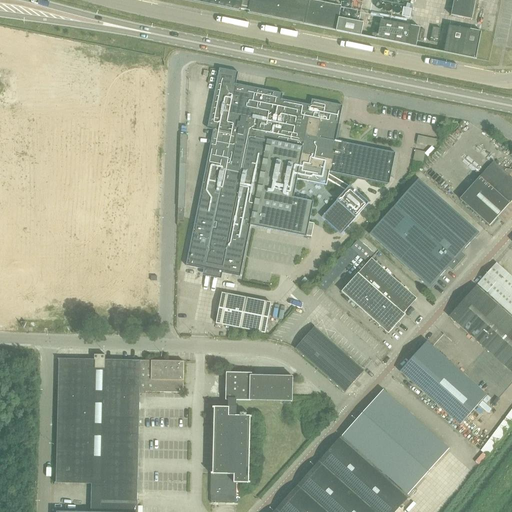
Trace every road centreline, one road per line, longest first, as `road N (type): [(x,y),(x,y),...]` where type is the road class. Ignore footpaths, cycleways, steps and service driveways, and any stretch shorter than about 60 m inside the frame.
road 1 (unclassified): [(115,0),(511,82)]
road 2 (primary): [(135,30),(511,105)]
road 3 (unclassified): [(511,134),(482,117),(196,57),(174,66)]
road 4 (unclassified): [(165,345),(174,66)]
road 5 (unclassified): [(351,411),(511,230)]
road 6 (unclassified): [(351,411),(279,354),(197,346)]
road 7 (unclassified): [(43,511),(47,340)]
road 8 (unclassified): [(197,346),(197,511)]
road 9 (primary): [(0,10),(135,30)]
road 10 (unclassified): [(261,511),(351,411)]
